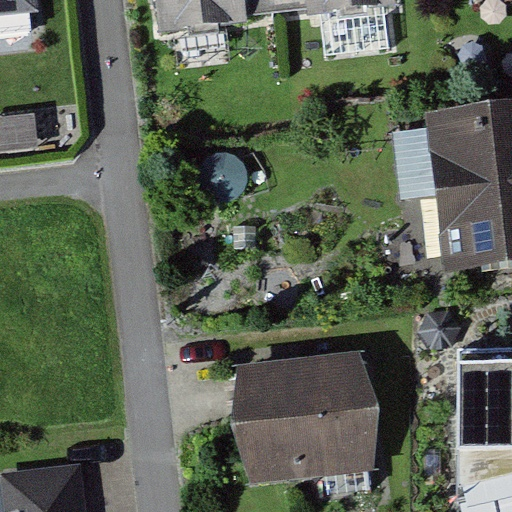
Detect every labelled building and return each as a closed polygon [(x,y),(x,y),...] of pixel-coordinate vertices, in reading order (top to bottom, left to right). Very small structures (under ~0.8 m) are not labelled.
[(42,0),(0,0),(0,33),(46,27),(42,0)] [(162,0),(167,36),(255,26),(254,17),(251,0),(162,0)] [(251,0),(254,17),(284,13),(314,10),(312,0),(251,0)] [(315,18),(403,8),(402,0),(312,0),(314,10),(315,18)] [(511,106),(440,115),(460,281),(511,275),(511,106)] [(81,225),(37,229),(42,278),(85,275),(81,225)] [(464,499),(511,489),(511,359),(464,359),(464,499)] [(360,362),(247,371),(256,482),(369,473),(360,362)] [(92,511),(89,473),(11,481),(14,511),(92,511)]
